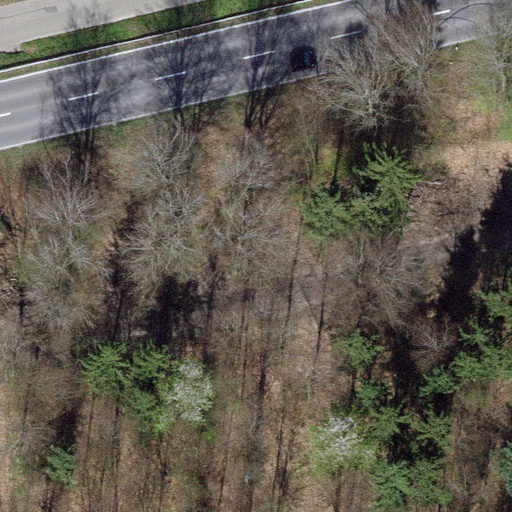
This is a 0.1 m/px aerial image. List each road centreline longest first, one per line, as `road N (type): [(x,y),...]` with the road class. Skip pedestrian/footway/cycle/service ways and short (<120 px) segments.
road 1 (track): [(0,363),(511,231)]
road 2 (primary): [(0,118),(510,0)]
